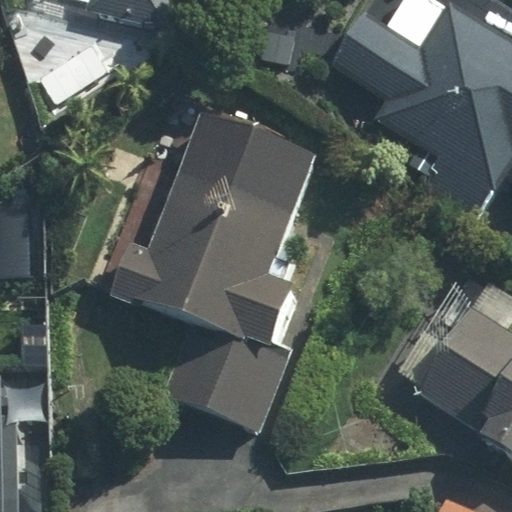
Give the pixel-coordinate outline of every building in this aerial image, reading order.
[(105,0),(102,14),(191,37),(200,0),(105,0)] [(383,18),(349,70),(402,104),(394,117),(454,155),(434,186),(495,226),(511,199),(511,29),(473,5),(441,55),(383,18)] [(344,149),(217,112),(166,250),(144,243),(124,295),(199,320),(174,398),(279,432),(309,349),(299,346),(322,285),(308,280),(314,264),(302,260),(344,149)] [(511,319),(486,302),(424,394),(511,452),(511,319)] [(0,511),(20,511),(21,378),(0,377),(0,511)] [(495,511),(469,502),(465,511),(495,511)]
